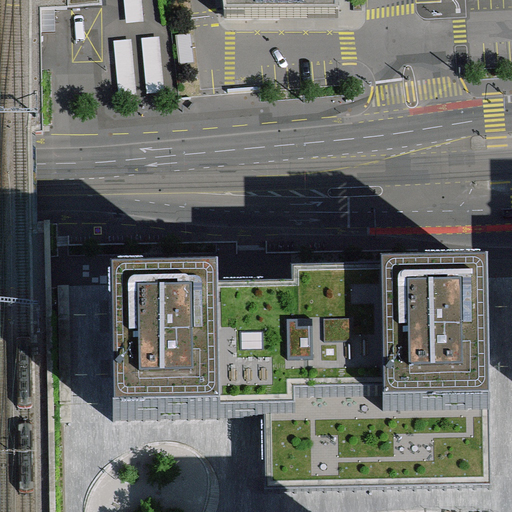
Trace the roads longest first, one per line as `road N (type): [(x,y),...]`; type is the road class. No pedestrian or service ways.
road 1 (secondary): [(511,117),(205,153),(0,163)]
road 2 (secondary): [(0,203),(511,213)]
